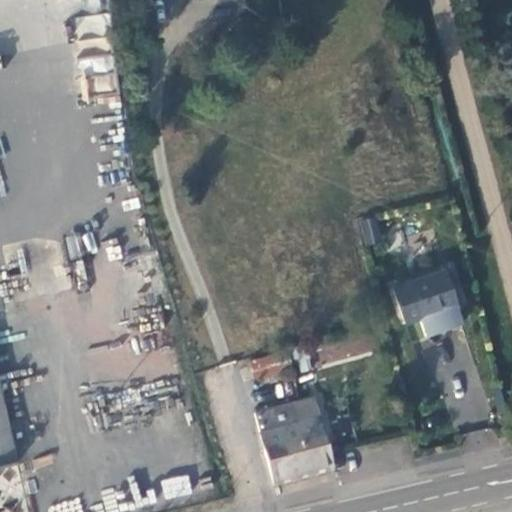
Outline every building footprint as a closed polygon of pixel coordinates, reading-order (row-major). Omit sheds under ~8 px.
[(3,242),(33,235),(31,225),(1,233),(3,242)] [(61,229),(33,235),(3,242),(0,243),(15,302),(74,289),(61,229)] [(444,268),(392,285),(404,321),(419,316),(424,334),(461,322),(444,268)] [(320,364),(375,352),(370,329),(315,341),(320,364)] [(287,350),(249,360),(253,379),(291,369),(287,350)] [(0,374),(0,387),(12,440),(34,434),(19,371),(0,374)] [(0,467),(18,463),(12,440),(0,387),(0,467)] [(275,484),(334,469),(330,456),(315,398),(295,403),(295,401),(254,413),(275,484)]
